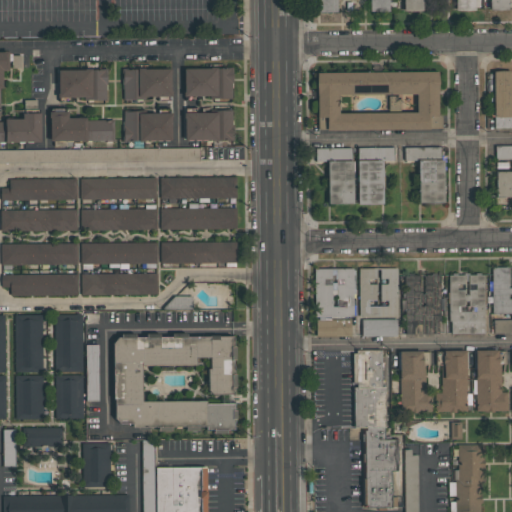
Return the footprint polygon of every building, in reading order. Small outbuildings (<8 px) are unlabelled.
[(318,0),(319,13),(337,12),(336,0),(318,0)] [(369,0),(369,11),(388,11),(388,0),(369,0)] [(403,0),(404,11),(423,11),(422,0),(403,0)] [(454,0),(455,11),(474,10),(474,4),(481,4),(480,0),(454,0)] [(507,0),(489,0),(489,10),(508,10),(507,0)] [(0,116),(1,116),(1,70),(8,70),(8,52),(0,51),(0,116)] [(21,56),(11,55),(11,68),(21,68),(21,56)] [(170,68),(122,69),(123,98),(171,97),(170,68)] [(184,97),(232,97),(232,68),(183,69),(184,97)] [(106,69),(58,70),(58,99),(106,98),(106,69)] [(316,73),(317,130),(439,129),(438,71),(316,73)] [(493,71),(494,129),(511,128),(511,92),(511,71),(493,71)] [(113,119),(67,119),(67,109),(49,109),(50,141),(114,141),(113,119)] [(232,111),(184,112),(185,141),(233,140),(232,111)] [(172,113),(123,112),(122,140),(171,141),(172,113)] [(0,142),(40,142),(40,113),(21,113),(22,120),(0,120),(0,142)] [(511,145),(495,145),(495,159),(511,159),(511,145)] [(352,147),(315,148),(315,162),(327,162),(327,204),(353,204),(352,147)] [(357,147),(357,204),(382,204),(383,162),(393,162),(393,147),(357,147)] [(404,147),(404,161),(418,160),(418,203),(444,203),(443,147),(404,147)] [(0,148),(0,162),(199,162),(199,148),(0,148)] [(511,196),(511,170),(495,171),(496,197),(511,196)] [(159,178),(160,199),(236,198),(236,176),(159,178)] [(79,178),(80,199),(155,198),(154,177),(79,178)] [(76,178),(8,179),(8,188),(0,187),(0,193),(0,201),(76,199),(76,178)] [(160,229),(236,228),(235,207),(159,208),(160,229)] [(0,210),(0,219),(0,232),(77,230),(76,209),(0,210)] [(80,243),(80,264),(156,264),(156,242),(80,243)] [(236,242),(160,242),(160,262),(236,264),(236,242)] [(1,265),(77,264),(77,243),(0,244),(1,265)] [(491,267),(492,314),(511,313),(511,266),(510,267),(491,267)] [(353,269),(314,268),(314,316),(353,316),(353,269)] [(359,316),(398,316),(397,268),(379,268),(379,281),(380,281),(380,300),(387,300),(387,306),(369,306),(369,301),(376,300),(376,281),(376,268),(358,268),(359,316)] [(81,295),(157,294),(157,273),(80,274),(81,295)] [(76,274),(1,275),(1,287),(10,287),(10,296),(77,294),(76,274)] [(440,334),(440,274),(422,274),(422,275),(405,275),(404,334),(440,334)] [(484,274),(448,275),(450,334),(485,333),(484,274)] [(192,296),(168,296),(168,308),(192,309),(192,296)] [(81,314),(54,315),(55,372),(82,371),(81,314)] [(15,372),(42,372),(41,315),(14,315),(15,372)] [(511,318),(493,319),(494,333),(511,332),(511,318)] [(397,319),(361,320),(362,336),(397,335),(397,319)] [(316,337),(351,336),(351,320),(315,321),(316,337)] [(142,402),(142,365),(196,365),(196,358),(208,358),(208,394),(234,394),(234,337),(113,337),(113,427),(198,427),(198,429),(235,429),(235,402),(142,402)] [(98,401),(98,345),(85,345),(85,401),(98,401)] [(363,508),(390,508),(391,469),(397,469),(397,439),(385,439),(385,386),(382,386),(382,350),(352,350),(352,385),(353,385),(353,428),(363,428),(363,508)] [(435,412),(465,412),(466,351),(442,350),(442,393),(435,393),(435,412)] [(475,350),(476,412),(507,411),(507,391),(500,391),(499,350),(475,350)] [(400,413),(426,413),(424,351),(399,351),(400,413)] [(42,418),(41,375),(14,375),(15,419),(42,418)] [(54,416),(82,416),(82,375),(55,375),(54,416)] [(58,448),(57,427),(23,428),(24,449),(58,448)] [(15,429),(3,429),(2,465),(14,465),(15,429)] [(206,467),(153,467),(154,440),(142,440),(141,511),(233,511),(234,511),(206,511),(206,467)] [(83,489),(109,488),(107,442),(81,443),(83,489)] [(457,444),(457,469),(455,469),(455,504),(452,504),(452,511),(482,511),(481,444),(457,444)] [(404,511),(417,511),(417,451),(404,452),(404,511)]
